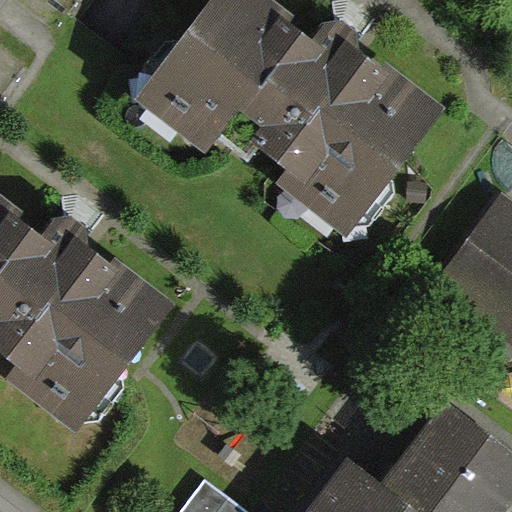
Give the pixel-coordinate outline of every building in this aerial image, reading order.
[(238,130),(270,154),(281,140),(306,158),(290,180),(360,232),(458,102),(383,44),(382,27),(362,12),(348,14),(333,31),(319,23),(323,17),(299,0),(227,0),(154,98),(223,149),(238,130)] [(0,350),(7,340),(33,359),(17,380),(87,432),(184,302),(109,244),(108,228),(88,213),(74,215),(60,232),(45,223),(49,218),(0,181),(0,350)] [(436,288),(511,343),(511,198),(505,194),(436,288)] [(511,511),(511,439),(460,399),(395,481),(362,455),(316,511),(511,511)] [(244,511),(208,484),(186,511),(244,511)]
